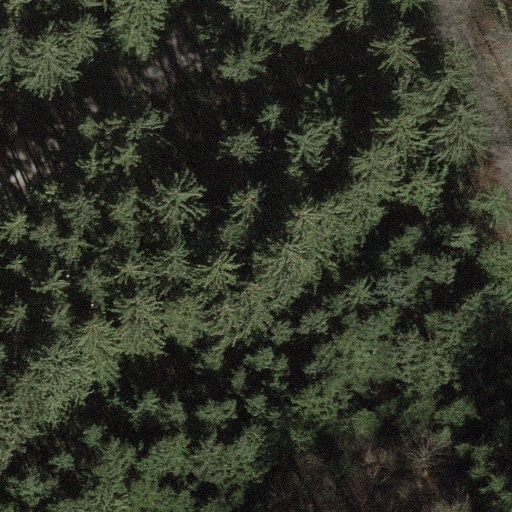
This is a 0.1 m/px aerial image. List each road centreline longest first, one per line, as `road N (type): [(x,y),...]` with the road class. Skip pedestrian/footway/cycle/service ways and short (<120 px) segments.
road 1 (unclassified): [(0,177),(255,0)]
road 2 (track): [(511,179),(423,0)]
